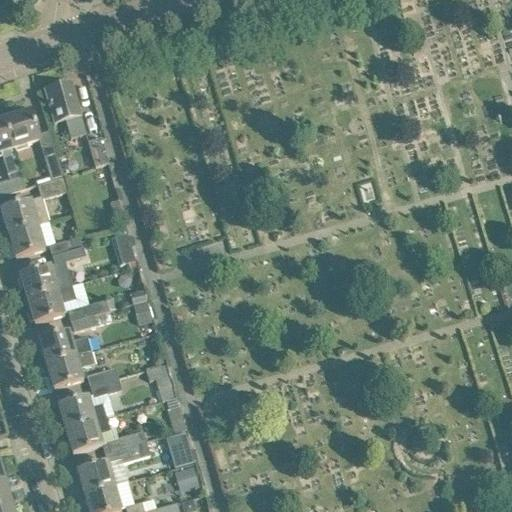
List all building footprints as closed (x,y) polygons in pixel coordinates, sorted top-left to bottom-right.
[(86,138),(71,86),(44,94),(54,127),(65,124),(71,142),(86,138)] [(30,115),(3,123),(12,152),(39,144),(30,115)] [(12,152),(3,123),(0,124),(0,155),(0,156),(9,184),(20,180),(12,152)] [(109,167),(101,141),(87,146),(95,171),(109,167)] [(64,181),(56,157),(54,148),(42,152),(51,185),(64,181)] [(0,200),(25,193),(24,189),(21,180),(20,180),(9,184),(0,186),(0,200)] [(49,226),(42,204),(68,196),(64,181),(51,185),(37,189),(40,200),(0,212),(8,238),(38,229),(49,226)] [(45,253),(38,229),(8,238),(15,262),(45,253)] [(72,249),(67,250),(66,245),(49,250),(52,260),(69,255),(74,254),(86,251),(84,244),(81,245),(76,229),(71,231),(74,239),(69,241),(72,249)] [(49,269),(38,272),(19,277),(27,303),(72,290),(68,276),(53,280),(49,269)] [(64,319),(61,308),(76,303),(72,290),(27,303),(34,327),(64,319)] [(68,315),(71,325),(94,318),(115,312),(112,302),(68,315)] [(96,329),(94,318),(71,325),(74,336),(96,329)] [(87,341),(71,345),(68,334),(38,343),(46,368),(91,355),(87,341)] [(83,384),(80,372),(95,368),(91,355),(46,368),(53,393),(83,384)] [(155,383),(162,405),(175,401),(166,369),(146,375),(149,385),(155,383)] [(87,380),(90,391),(118,383),(115,372),(87,380)] [(121,393),(118,383),(90,391),(93,401),(121,393)] [(87,399),(76,402),(57,408),(65,433),(106,421),(102,407),(91,411),(87,399)] [(112,443),(110,434),(106,421),(65,433),(72,458),(102,449),(101,446),(106,445),(112,443)] [(142,435),(112,443),(106,445),(109,456),(145,445),(160,441),(157,431),(142,435)] [(149,459),(145,445),(109,456),(112,466),(119,464),(119,468),(120,467),(149,459)] [(120,467),(119,468),(108,471),(106,464),(76,473),(84,499),(114,490),(126,487),(120,467)] [(194,471),(182,474),(188,494),(199,490),(194,471)] [(0,509),(11,507),(5,484),(0,485),(0,509)] [(120,511),(114,490),(84,499),(87,511),(120,511)]
